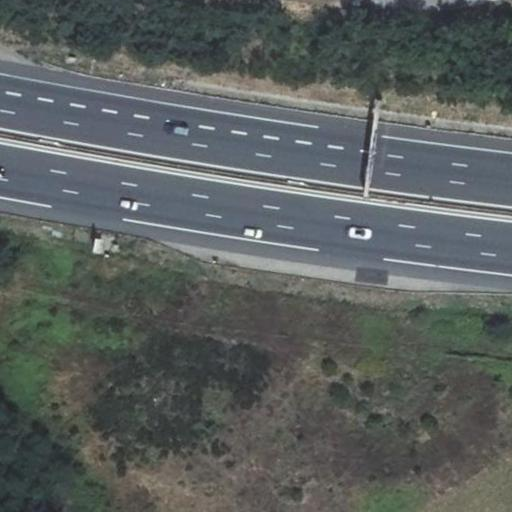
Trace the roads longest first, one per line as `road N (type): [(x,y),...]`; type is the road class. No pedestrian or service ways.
road 1 (motorway): [(0,168),(325,225),(511,248)]
road 2 (motorway): [(511,180),(0,101)]
